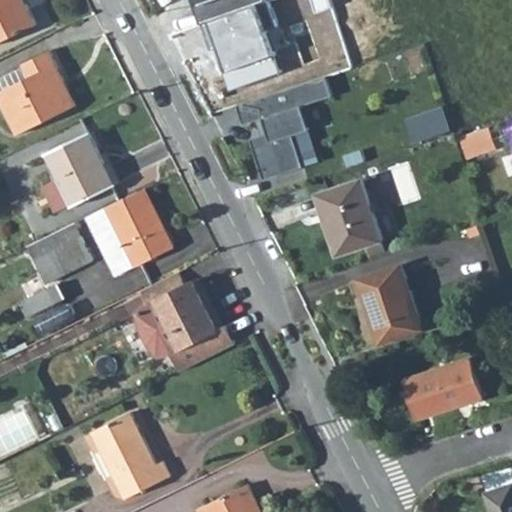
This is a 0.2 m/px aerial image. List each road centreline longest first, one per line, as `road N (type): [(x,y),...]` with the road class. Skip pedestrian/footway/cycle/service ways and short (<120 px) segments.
road 1 (tertiary): [(118,0),(366,478)]
road 2 (residential): [(511,433),(366,478)]
